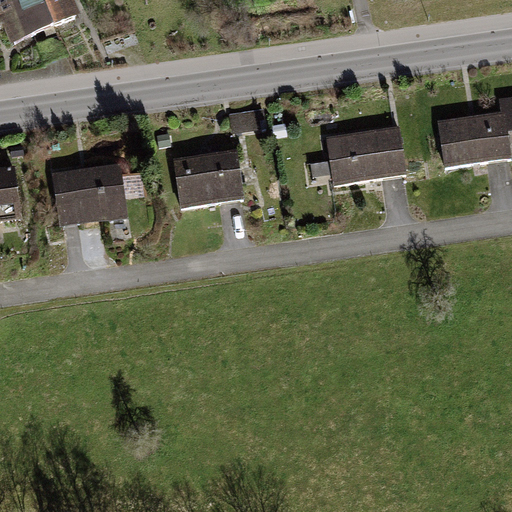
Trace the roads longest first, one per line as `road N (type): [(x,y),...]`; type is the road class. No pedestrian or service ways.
road 1 (tertiary): [(0,116),(369,56)]
road 2 (tertiary): [(369,56),(511,39)]
